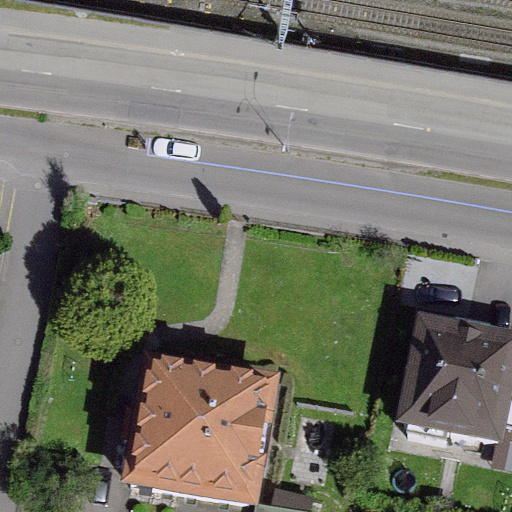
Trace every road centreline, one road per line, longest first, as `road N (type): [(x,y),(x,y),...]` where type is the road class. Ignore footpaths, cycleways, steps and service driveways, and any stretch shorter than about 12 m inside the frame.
road 1 (primary): [(0,79),(511,145)]
road 2 (residential): [(48,158),(249,182),(511,231)]
road 3 (residential): [(48,158),(0,468)]
